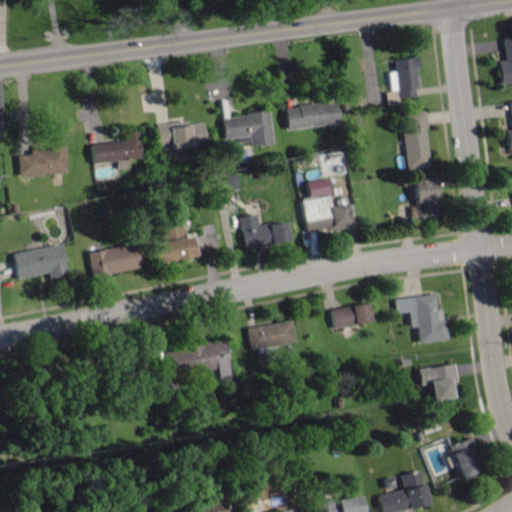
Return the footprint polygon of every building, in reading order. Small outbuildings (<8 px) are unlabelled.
[(495,61),(498,84),(511,82),(511,43),(511,37),(500,38),(502,60),(495,61)] [(385,71),(388,95),(402,94),(402,89),(415,88),(412,57),(391,59),(392,71),(385,71)] [(511,147),(511,100),(508,100),(509,130),(503,130),(503,148),(511,147)] [(283,129),(333,123),(330,102),(281,107),(283,129)] [(427,167),(421,109),(399,112),(405,169),(427,167)] [(265,112),(218,116),(221,138),(247,136),(248,147),(268,145),(265,112)] [(156,146),(167,144),(168,150),(202,146),(199,122),(184,124),(183,119),(153,123),(156,146)] [(114,160),(116,169),(138,166),(134,130),(117,133),(118,139),(87,143),(90,163),(114,160)] [(60,144),(45,145),(45,149),(26,149),(26,155),(14,155),(15,175),(61,173),(60,144)] [(210,171),(211,191),(229,190),(228,170),(210,171)] [(409,180),(411,206),(407,207),(408,217),(434,215),(430,178),(409,180)] [(303,181),(305,197),(298,198),(302,232),(346,227),(344,204),(327,206),(325,195),(326,195),(324,179),(303,181)] [(241,247),(282,241),(279,222),(255,225),(253,214),(237,216),(241,247)] [(9,252),(13,278),(42,274),(42,278),(62,275),(57,245),(9,252)] [(134,270),(131,245),(85,251),(88,276),(134,270)] [(415,342),(443,339),(442,318),(438,319),(437,310),(432,310),(431,294),(392,298),(393,313),(412,311),(415,342)] [(328,308),(330,326),(366,323),(364,304),(328,308)] [(292,345),(288,320),(246,328),(250,352),(292,345)] [(226,375),(220,341),(163,351),(168,376),(212,368),(214,377),(226,375)] [(428,401),(450,397),(447,380),(453,379),(450,363),(415,369),(418,386),(426,385),(428,401)] [(458,478),(478,470),(466,444),(447,453),(458,478)] [(375,495),(378,511),(390,511),(422,506),(416,472),(398,476),(400,490),(375,495)] [(314,502),(315,511),(357,511),(355,495),(314,502)] [(229,511),(228,501),(186,508),(186,511),(229,511)]
